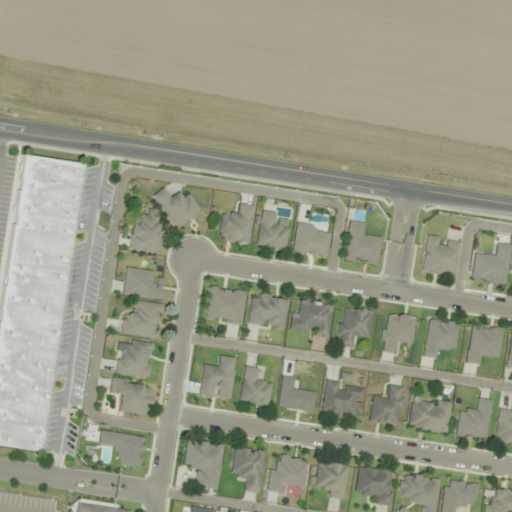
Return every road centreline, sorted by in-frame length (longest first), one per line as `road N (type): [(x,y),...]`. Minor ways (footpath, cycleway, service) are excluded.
road 1 (tertiary): [(511,209),(0,130)]
road 2 (residential): [(169,415),(511,467)]
road 3 (residential): [(511,310),(192,260)]
road 4 (residential): [(192,260),(155,511)]
road 5 (residential): [(0,471),(158,496)]
